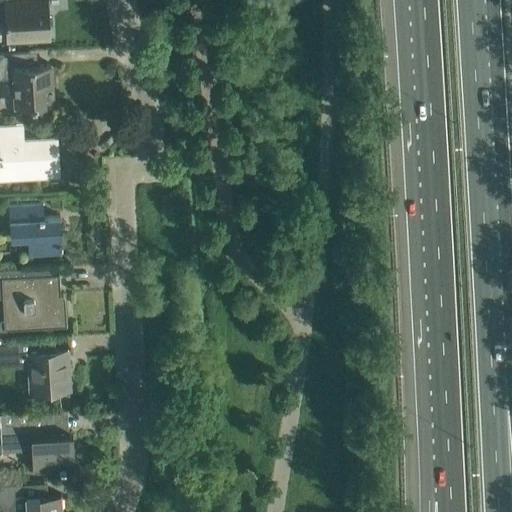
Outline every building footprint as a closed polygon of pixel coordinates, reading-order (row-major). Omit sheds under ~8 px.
[(0,0),(0,21),(7,21),(8,39),(50,37),(47,0),(0,0)] [(26,50),(8,51),(0,52),(0,78),(14,77),(15,106),(54,103),(51,63),(27,65),(26,50)] [(23,124),(3,125),(0,125),(0,172),(0,178),(20,177),(20,171),(57,169),(55,136),(18,139),(17,126),(23,126),(23,124)] [(43,201),(23,203),(9,204),(12,238),(28,237),(29,252),(62,250),(60,214),(44,216),(43,201)] [(0,297),(3,297),(5,321),(5,327),(25,326),(25,328),(44,327),(44,325),(66,324),(65,297),(65,295),(64,294),(63,293),(62,293),(60,292),(59,273),(53,273),(53,265),(0,268),(0,297)] [(54,337),(34,339),(0,340),(0,365),(29,364),(30,391),(70,388),(68,348),(55,349),(54,337)] [(60,397),(60,407),(69,407),(69,397),(60,397)] [(67,408),(47,409),(0,412),(0,422),(1,445),(31,444),(33,469),(75,467),(73,431),(53,432),(52,410),(67,410),(67,408)] [(21,483),(1,484),(0,484),(0,511),(11,511),(11,502),(26,502),(26,507),(15,508),(15,511),(61,511),(60,494),(22,496),(21,483)]
